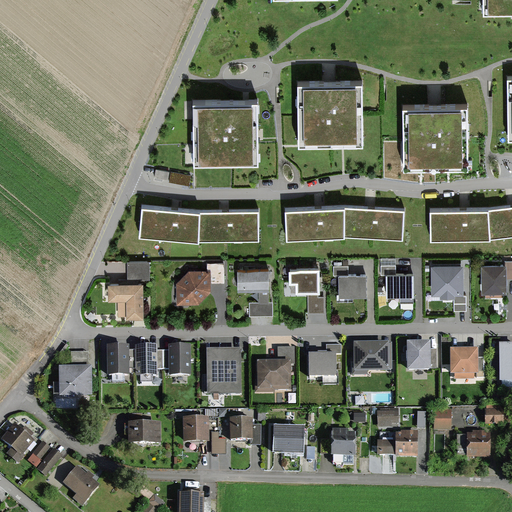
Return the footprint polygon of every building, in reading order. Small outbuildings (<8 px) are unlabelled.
[(511,0),(484,0),(485,12),(511,11),(511,0)] [(361,143),(360,82),(297,83),(298,144),(361,143)] [(257,101),(194,102),(195,162),(258,162),(257,101)] [(467,163),(466,104),(404,105),(405,164),(467,163)] [(169,172),(156,170),(155,177),(168,180),(169,172)] [(189,186),(191,176),(171,172),(169,182),(189,186)] [(344,207),(285,209),(286,239),(343,237),(343,235),(402,238),(404,208),(344,205),(344,207)] [(488,210),(430,210),(430,239),(489,238),(489,237),(511,234),(511,205),(488,208),(488,210)] [(200,212),(142,207),(140,236),(199,241),(199,239),(259,239),(258,209),(200,210),(200,212)] [(150,262),(127,262),(128,281),(150,280),(150,262)] [(208,264),(208,272),(210,272),(210,284),(225,284),(225,264),(208,264)] [(396,265),(382,265),(382,275),(387,275),(387,298),(413,298),(413,274),(396,274),(396,265)] [(505,266),(482,266),(482,295),(486,295),(486,298),(503,298),(503,295),(507,295),(507,279),(507,266),(505,266)] [(349,267),(334,267),(334,277),(339,277),(339,300),(367,299),(366,275),(349,275),(349,267)] [(463,267),(431,268),(432,297),(439,297),(439,300),(454,300),(455,300),(455,297),(463,297),(463,267)] [(320,269),(290,270),(290,284),(296,284),(296,293),(308,292),(318,292),(320,292),(320,269)] [(210,284),(210,272),(208,272),(189,272),(177,283),(178,305),(199,304),(210,292),(210,284)] [(269,272),(238,272),(238,293),(259,293),(259,303),(269,303),(269,272)] [(143,285),(108,286),(109,302),(119,302),(119,316),(127,316),(127,320),(143,320),(143,285)] [(318,292),(308,292),(308,314),(325,314),(324,298),(318,298),(318,292)] [(463,297),(455,297),(455,300),(454,300),(454,311),(466,311),(466,297),(463,297)] [(259,303),(250,303),(250,317),(273,316),(273,303),(269,303),(259,303)] [(430,339),(408,340),(408,369),(431,368),(430,349),(430,339)] [(392,341),(354,341),(354,363),(351,363),(351,376),(368,376),(368,368),(392,368),(392,341)] [(511,342),(500,342),(500,381),(511,381),(511,342)] [(129,343),(108,343),(109,374),(112,374),(112,382),(125,381),(124,374),(129,374),(129,368),(129,349),(129,343)] [(191,343),(169,344),(169,350),(170,368),(170,374),(192,374),(191,343)] [(157,344),(136,344),(136,349),(136,368),(137,374),(141,374),(141,381),(153,381),(153,374),(157,374),(157,369),(157,350),(157,344)] [(327,352),(309,352),(309,376),(323,376),(323,384),(339,383),(339,375),(337,375),(336,354),(341,354),(341,344),(327,345),(327,352)] [(240,347),(207,348),(208,394),(241,393),(240,347)] [(279,360),(259,360),(259,381),(256,381),(256,391),(274,391),(274,389),(290,388),(290,364),(295,364),(295,347),(279,348),(279,360)] [(486,349),(455,349),(455,381),(476,381),(478,374),(486,374),(486,349)] [(170,368),(169,350),(157,350),(157,369),(170,368)] [(59,365),(59,394),(92,394),(92,365),(88,365),(88,352),(71,352),(72,365),(59,365)] [(486,409),(485,409),(485,424),(505,423),(504,405),(486,406),(486,409)] [(381,411),(377,411),(377,426),(398,426),(398,408),(381,409),(381,411)] [(452,410),(436,409),(435,430),(452,430),(452,410)] [(426,411),(418,411),(418,428),(426,428),(426,411)] [(366,413),(354,413),(354,422),(366,422),(366,413)] [(209,416),(182,417),(183,441),(210,440),(209,416)] [(253,418),(231,418),(231,440),(250,440),(250,445),(262,444),(261,424),(253,424),(253,418)] [(35,440),(14,422),(0,439),(10,448),(6,452),(19,463),(26,454),(25,452),(35,440)] [(160,422),(129,422),(129,423),(129,435),(129,443),(160,443),(160,422)] [(304,426),(274,425),(274,451),(304,452),(304,426)] [(348,429),(333,428),(332,439),(332,453),(335,453),(334,463),(353,464),(353,454),(356,454),(356,432),(348,431),(348,429)] [(380,440),(379,439),(378,454),(396,454),(396,456),(418,456),(419,430),(402,430),(402,432),(380,431),(380,440)] [(220,431),(211,431),(211,454),(227,453),(226,438),(220,438),(220,431)] [(491,433),(468,433),(468,434),(457,434),(457,453),(467,453),(467,456),(491,457),(491,433)] [(321,453),(332,453),(332,439),(321,439),(321,453)] [(28,460),(37,467),(53,448),(43,440),(28,460)] [(54,447),(53,448),(37,467),(46,475),(63,455),(54,447)] [(101,484),(78,465),(64,483),(77,493),(73,498),(83,505),(101,484)] [(204,493),(180,492),(179,511),(203,511),(204,497),(204,493)] [(155,495),(140,511),(156,511),(158,511),(159,511),(163,511),(169,506),(155,495)] [(211,511),(212,497),(204,497),(203,511),(211,511)]
